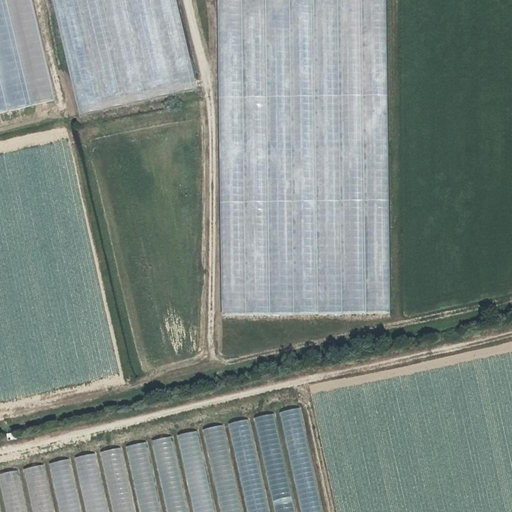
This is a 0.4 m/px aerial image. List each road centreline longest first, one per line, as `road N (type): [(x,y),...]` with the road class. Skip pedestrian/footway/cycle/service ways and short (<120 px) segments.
road 1 (track): [(207,0),(204,335),(217,361),(511,301)]
road 2 (track): [(0,450),(511,332)]
road 3 (track): [(0,418),(217,361)]
